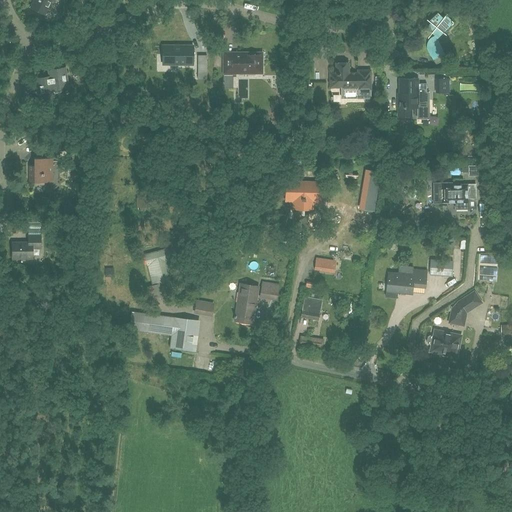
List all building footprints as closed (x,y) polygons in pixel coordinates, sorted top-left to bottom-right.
[(45,15),(51,0),(33,0),(30,8),(45,15)] [(443,18),(438,13),(429,22),(430,23),(427,26),(433,31),(431,33),(435,36),(433,37),(432,37),(431,38),(429,40),(429,41),(428,41),(428,42),(427,43),(427,44),(427,45),(427,46),(427,47),(427,48),(427,49),(427,50),(428,51),(428,52),(429,53),(433,60),(445,54),(437,39),(453,22),(445,15),(443,18)] [(193,48),(160,48),(160,67),(193,68),(193,48)] [(262,70),(262,59),(258,59),(257,58),(257,53),(235,53),(235,56),(232,59),(224,59),(224,76),(234,76),(234,73),(258,73),(262,70)] [(330,73),(330,85),(342,85),(342,89),(342,98),(359,98),(359,90),(370,90),(370,99),(370,90),(370,71),(358,71),(358,72),(358,75),(348,75),(348,72),(348,63),(336,64),(336,73),(330,73)] [(49,70),(50,76),(37,78),(38,84),(41,101),(55,99),(54,94),(60,93),(62,91),(61,90),(68,89),(65,68),(49,70)] [(440,92),(449,92),(449,78),(440,78),(440,92)] [(411,116),(411,108),(418,108),(418,115),(424,115),(425,92),(427,92),(426,83),(410,84),(411,93),(398,93),(398,108),(398,116),(411,116)] [(307,129),(307,121),(299,121),(299,129),(307,129)] [(52,183),(52,158),(34,158),(34,166),(31,165),(31,182),(52,183)] [(469,177),(481,176),(481,165),(468,166),(469,177)] [(380,172),(366,170),(363,190),(377,192),(380,172)] [(321,202),(322,182),(287,181),(286,200),(293,201),(314,201),(321,202)] [(475,185),(453,185),(453,183),(434,184),(434,203),(456,203),(456,209),(468,209),(476,209),(476,199),(475,185)] [(136,208),(150,207),(150,197),(136,198),(136,208)] [(250,238),(262,239),(267,206),(255,205),(250,238)] [(243,230),(244,220),(234,219),(233,229),(243,230)] [(12,258),(33,258),(33,249),(41,248),(41,236),(28,236),(28,243),(12,243),(12,258)] [(152,302),(168,298),(164,282),(171,280),(165,261),(172,259),(169,248),(144,255),(153,286),(147,287),(152,302)] [(442,260),(441,276),(453,277),(453,260),(442,260)] [(105,277),(114,277),(114,268),(105,268),(105,277)] [(388,272),(386,296),(397,297),(397,292),(412,294),(413,286),(425,287),(427,270),(414,269),(413,274),(388,272)] [(279,285),(262,282),(260,298),(269,300),(277,301),(279,285)] [(253,324),(259,286),(240,283),(234,321),(253,324)] [(467,314),(483,303),(475,291),(459,301),(452,309),(449,323),(464,326),(466,313),(467,314)] [(319,321),(321,310),(323,300),(305,297),(301,317),(319,321)] [(212,317),(214,303),(196,300),(194,314),(212,317)] [(191,350),(195,320),(132,312),(129,330),(172,335),(170,347),(191,350)] [(458,349),(461,335),(434,330),(433,336),(430,336),(428,337),(426,343),(428,345),(432,345),(430,352),(441,354),(441,352),(446,353),(446,354),(457,356),(459,349),(458,349)] [(323,339),(300,336),(299,347),(321,350),(323,339)]
